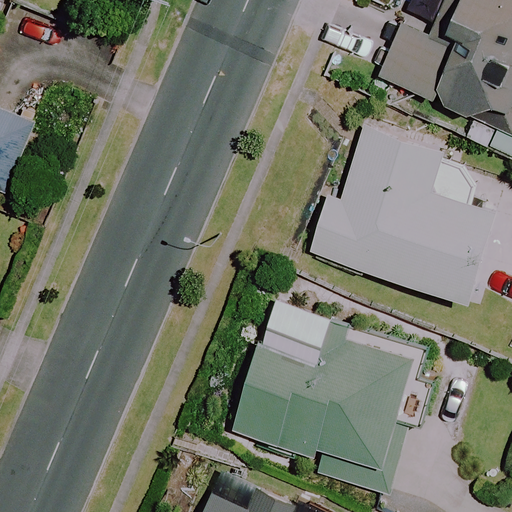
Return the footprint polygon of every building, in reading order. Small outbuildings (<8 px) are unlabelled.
[(511,0),(389,0),(360,60),(511,134),(511,0)] [(0,2),(0,36),(1,37),(14,9),(0,2)] [(0,200),(7,203),(43,125),(0,105),(0,200)] [(443,149),(365,124),(343,196),(327,191),(309,249),(471,299),(499,209),(431,188),(443,149)] [(424,367),(429,348),(268,301),(225,448),(388,496),(409,425),(420,428),(437,371),(424,367)] [(249,511),(210,494),(202,511),(295,511),(298,506),(259,489),(249,511)]
